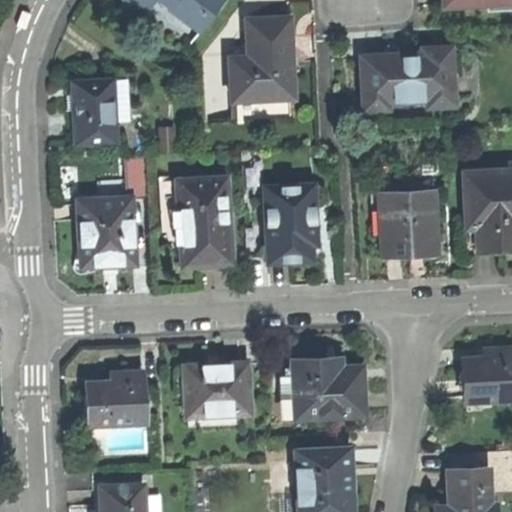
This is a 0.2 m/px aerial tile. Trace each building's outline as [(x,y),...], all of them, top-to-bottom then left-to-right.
[(200,30),(222,0),(128,0),(144,11),(151,0),(171,0),(172,1),(168,7),(200,30)] [(234,100),(235,119),(288,118),(287,98),(291,98),(288,29),(287,17),(245,19),(246,47),(227,47),(229,100),(234,100)] [(359,57),(362,110),(451,105),(448,48),(419,49),(419,59),(396,61),(396,55),(372,56),(359,57)] [(74,145),(115,141),(114,127),(113,99),(126,98),(125,79),(70,83),(71,102),(74,145)] [(128,126),(126,98),(113,99),(114,127),(128,126)] [(173,127),(158,128),(159,154),(174,154),(173,127)] [(133,264),(133,252),(139,252),(139,238),(132,239),(131,201),(147,200),(146,155),(126,156),(127,199),(77,201),(79,231),(80,267),(133,264)] [(511,170),(461,173),(465,253),(496,252),(511,250),(511,170)] [(198,266),(230,264),(226,181),(206,182),(206,178),(157,182),(160,246),(178,246),(180,267),(198,266)] [(297,261),(311,260),(311,245),(314,245),(311,185),(263,188),(267,259),(289,258),(289,261),(297,261)] [(435,248),(432,192),(377,194),(380,256),(395,255),(410,255),(410,249),(435,248)] [(463,401),(511,398),(511,351),(491,352),(491,359),(461,360),(462,384),(463,401)] [(287,400),(293,400),(294,419),(363,414),(361,367),(338,368),(338,360),(313,361),(292,362),(292,370),(283,370),(283,378),(277,378),(278,400),(287,400)] [(184,367),(186,416),(188,416),(231,415),(248,414),(245,364),(203,366),(184,367)] [(89,426),(144,423),(142,375),(112,376),(112,384),(87,385),(88,408),(89,426)] [(231,424),(231,415),(188,416),(188,426),(231,424)] [(117,451),(141,450),(141,425),(116,425),(117,451)] [(348,447),(295,449),(297,498),(285,497),(284,511),(350,511),(350,487),(348,447)] [(486,511),(485,473),(446,474),(447,509),(434,509),(434,511),(486,511)] [(144,511),(144,486),(100,487),(102,510),(105,510),(104,511),(144,511)]
